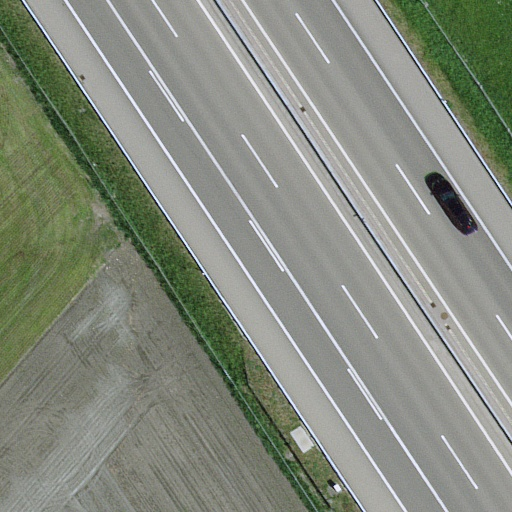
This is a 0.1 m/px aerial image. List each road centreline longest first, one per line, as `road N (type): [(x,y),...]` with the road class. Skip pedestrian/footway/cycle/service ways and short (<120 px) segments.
road 1 (motorway): [(151,0),(494,511)]
road 2 (motorway): [(511,330),(291,0)]
